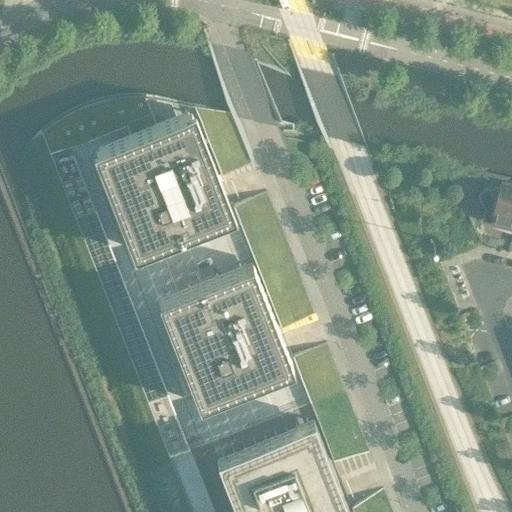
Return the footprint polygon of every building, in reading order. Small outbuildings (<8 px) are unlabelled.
[(155,122),(144,94),(140,94),(131,94),(126,94),(117,95),(108,97),(99,99),(92,101),(88,102),(84,104),(82,105),(77,107),(70,110),(63,114),(60,116),(53,121),(47,125),(41,131),(50,154),(126,124),(129,132),(97,145),(138,250),(228,214),(187,110),(155,122)] [(497,202),(492,221),(511,225),(511,183),(488,178),(487,178),(497,202)] [(497,246),(498,239),(490,237),(488,244),(497,246)] [(251,260),(157,297),(198,402),(292,365),(251,260)] [(349,511),(311,415),(214,454),(237,511),(349,511)] [(168,432),(193,511),(216,511),(194,444),(200,443),(194,424),(168,432)]
